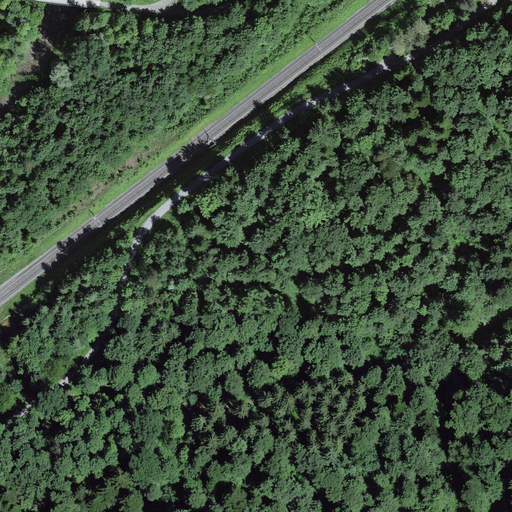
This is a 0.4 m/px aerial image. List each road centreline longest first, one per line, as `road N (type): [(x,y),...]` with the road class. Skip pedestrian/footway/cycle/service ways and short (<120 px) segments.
road 1 (track): [(378,73),(289,115),(168,208),(135,246),(94,349),(73,374),(0,424)]
road 2 (track): [(511,309),(382,370),(243,407),(138,393),(78,395),(59,385)]
road 3 (track): [(235,0),(195,11),(63,0)]
road 4 (track): [(495,0),(378,73)]
